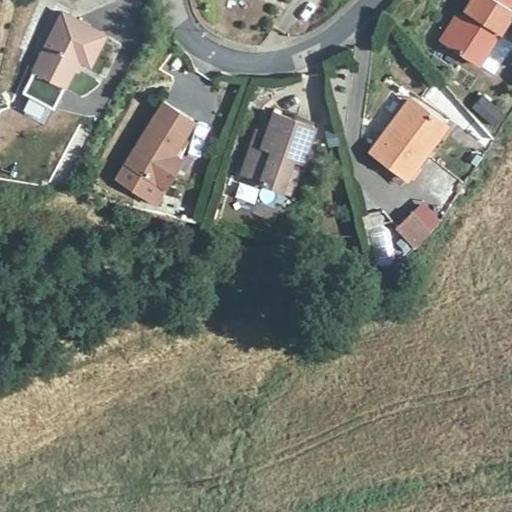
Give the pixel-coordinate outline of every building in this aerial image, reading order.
[(511,11),(511,0),(470,0),(444,43),(478,65),(511,11)] [(104,34),(63,13),(34,70),(63,84),(77,57),(89,62),(104,34)] [(456,70),(435,58),(431,63),(452,76),(456,70)] [(416,101),(410,97),(389,125),(395,130),(416,101)] [(446,124),(416,101),(395,130),(389,125),(370,152),(388,165),(407,179),(446,124)] [(193,121),(163,102),(126,163),(163,186),(175,167),(168,162),(173,153),(193,121)] [(312,126),(274,111),(266,134),(260,153),(249,149),(240,174),(280,189),(290,158),(300,161),(312,126)] [(266,134),(255,131),(249,149),(260,153),(266,134)] [(180,158),(173,153),(168,162),(175,167),(180,158)] [(300,161),(290,158),(280,189),(290,192),(300,161)] [(407,179),(388,165),(383,173),(402,186),(407,179)] [(237,199),(257,205),(262,189),(242,183),(237,199)] [(439,220),(423,205),(408,219),(424,235),(439,220)]
